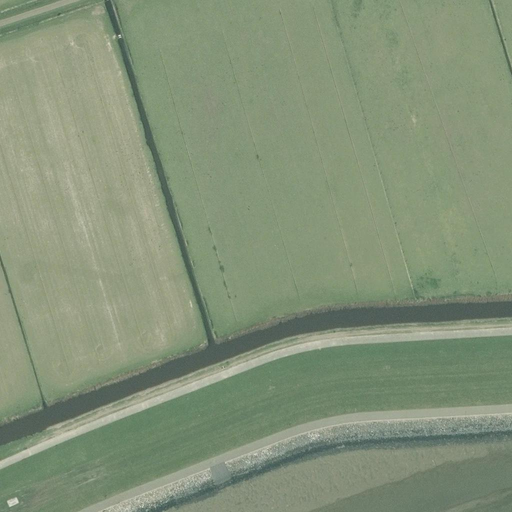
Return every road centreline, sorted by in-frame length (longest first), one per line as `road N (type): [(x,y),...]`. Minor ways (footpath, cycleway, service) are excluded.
road 1 (unclassified): [(0,471),(302,352),(511,334)]
road 2 (unclassified): [(111,511),(337,428),(511,416)]
